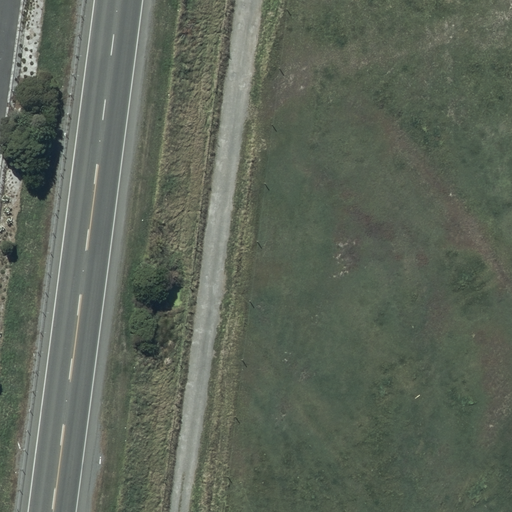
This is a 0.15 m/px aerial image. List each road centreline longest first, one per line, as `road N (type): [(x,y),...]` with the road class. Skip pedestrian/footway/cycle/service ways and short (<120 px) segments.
road 1 (trunk): [(55,511),(123,0)]
road 2 (track): [(179,511),(245,0)]
